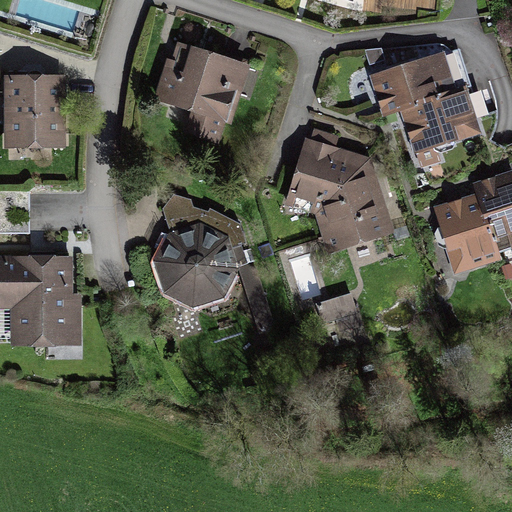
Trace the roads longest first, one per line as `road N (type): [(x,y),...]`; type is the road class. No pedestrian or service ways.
road 1 (residential): [(204,0),(313,40),(456,32),(475,47),(498,126)]
road 2 (residential): [(136,0),(108,120),(105,202),(121,292)]
